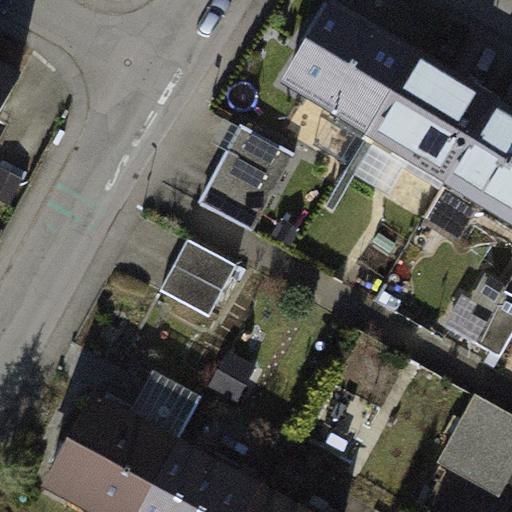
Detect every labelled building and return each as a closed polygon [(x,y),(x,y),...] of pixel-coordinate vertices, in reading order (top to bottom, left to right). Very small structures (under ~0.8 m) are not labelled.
[(422,62),(337,14),(298,82),(382,131),(422,62)] [(0,149),(36,75),(0,57),(0,149)] [(507,111),(422,62),(382,131),(467,180),(507,111)] [(511,114),(507,111),(467,180),(511,205),(511,114)] [(301,160),(247,132),(210,204),(263,232),(301,160)] [(242,270),(194,245),(171,289),(218,314),(242,270)] [(511,364),(511,293),(496,284),(465,338),(511,364)] [(511,423),(481,407),(453,463),(511,493),(511,423)] [(151,511),(182,452),(97,410),(60,482),(118,511),(151,511)] [(257,511),(266,495),(182,452),(151,511),(257,511)] [(298,511),(266,495),(257,511),(298,511)]
